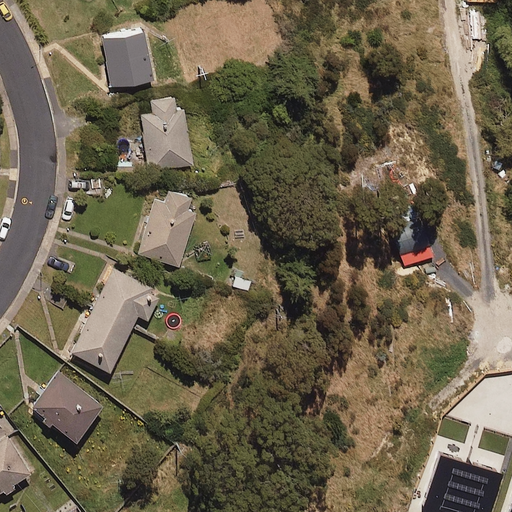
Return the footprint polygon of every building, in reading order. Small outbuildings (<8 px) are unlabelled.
[(147,31),(102,38),(109,88),(155,81),(147,31)] [(175,96),(152,100),(154,113),(142,115),(144,132),(141,132),(147,172),(195,165),(185,106),(177,108),(175,96)] [(153,198),(137,252),(181,265),(197,210),(189,207),(192,197),(168,190),(164,202),(153,198)] [(111,266),(68,353),(109,373),(138,314),(148,318),(158,297),(149,293),(153,286),(111,266)] [(187,315),(166,304),(160,317),(171,323),(164,338),(173,343),(187,315)] [(58,370),(30,406),(45,417),(42,421),(49,427),(52,422),(75,440),(102,405),(58,370)] [(468,400),(461,392),(438,411),(445,420),(468,400)] [(511,395),(500,396),(501,411),(511,410),(511,395)] [(0,492),(3,491),(5,494),(15,488),(13,484),(31,472),(6,434),(0,437),(0,492)] [(511,511),(511,476),(488,467),(471,511),(511,511)]
